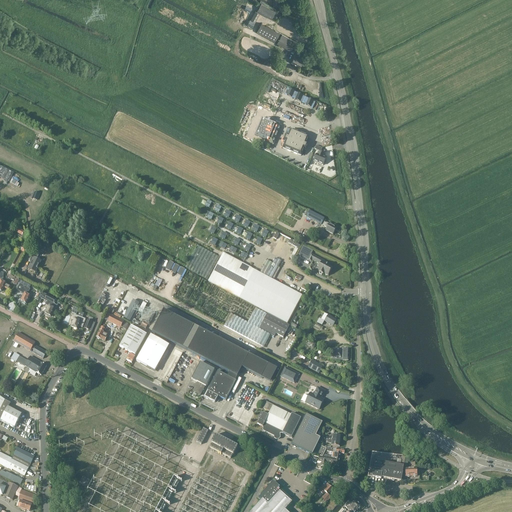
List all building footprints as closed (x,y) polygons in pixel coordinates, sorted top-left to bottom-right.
[(271,19),(272,17),(275,12),(261,4),(257,11),(271,19)] [(260,13),(255,11),(251,20),(255,22),(254,21),(259,13),(260,14),(260,13)] [(274,42),(280,33),(261,23),(256,32),(274,42)] [(296,42),(282,35),(277,44),(291,51),(296,42)] [(300,67),(305,58),(296,54),(291,62),(300,67)] [(262,118),(255,136),(268,141),(275,124),(271,122),(272,120),(267,118),(266,120),(262,118)] [(268,141),(268,142),(273,145),(281,126),(275,124),(268,141)] [(285,142),(283,148),(292,152),(299,134),(290,130),(288,136),(286,135),(283,141),(285,142)] [(299,134),(292,152),(301,156),(304,150),(305,151),(308,145),(306,144),(309,138),(299,134)] [(316,155),(314,161),(323,165),(325,159),(323,158),(324,155),(319,153),(318,156),(316,155)] [(321,225),(324,219),(310,212),(307,218),(321,225)] [(324,223),(323,225),(323,226),(325,227),(327,228),(325,231),(333,235),(336,229),(330,226),(330,225),(327,224),(325,223),(324,223)] [(296,244),(289,240),(288,243),(296,247),(298,249),(300,246),(296,244)] [(207,280),(219,257),(197,245),(185,268),(207,280)] [(37,253),(38,250),(34,248),(33,251),(32,251),(29,257),(33,259),(28,269),(35,272),(41,261),(37,259),(39,254),(37,253)] [(292,260),(298,249),(295,248),(290,259),(292,260)] [(223,253),(208,281),(268,313),(288,324),(296,308),(303,295),(296,292),(274,280),(271,279),(280,263),(281,261),(275,258),(272,263),(267,260),(260,272),(223,253)] [(327,263),(311,254),(308,260),(312,262),(312,260),(321,265),(317,271),(319,272),(319,273),(320,273),(320,274),(321,275),(322,275),(323,275),(324,275),(324,274),(328,276),(333,268),(326,265),(327,263)] [(0,291),(1,292),(1,291),(2,292),(4,288),(7,289),(8,290),(10,286),(8,285),(6,284),(3,282),(3,273),(0,272),(0,291)] [(16,286),(15,289),(17,290),(24,294),(20,301),(23,302),(22,303),(25,304),(26,304),(30,296),(27,295),(30,289),(29,289),(31,286),(30,285),(20,279),(20,280),(19,280),(18,283),(16,286)] [(159,287),(162,281),(158,279),(153,289),(155,290),(157,287),(159,287)] [(44,293),(41,298),(48,302),(47,305),(49,306),(45,314),(47,315),(47,316),(49,317),(50,316),(51,317),(55,309),(52,307),(54,303),(56,299),(44,293)] [(130,321),(140,304),(133,300),(124,318),(130,321)] [(267,314),(256,308),(248,323),(242,320),(235,332),(264,347),(271,335),(274,337),(276,333),(283,337),(290,326),(267,314)] [(182,348),(194,325),(164,309),(152,332),(182,348)] [(231,314),(224,326),(235,332),(242,320),(231,314)] [(83,327),(86,319),(74,315),(72,319),(74,320),(71,327),(78,330),(79,326),(83,327)] [(120,328),(123,322),(111,315),(108,322),(120,328)] [(328,315),(325,321),(333,326),(337,320),(328,315)] [(135,356),(146,335),(130,326),(119,347),(135,356)] [(105,342),(106,338),(108,335),(104,333),(103,332),(104,328),(101,327),(99,331),(96,337),(97,338),(97,339),(99,340),(100,339),(105,342)] [(199,329),(187,351),(229,373),(227,377),(218,372),(207,391),(208,392),(205,398),(214,403),(218,397),(226,401),(236,382),(235,381),(242,368),(261,378),(268,365),(249,355),(199,329)] [(30,351),(35,343),(18,333),(17,334),(15,338),(13,341),(30,351)] [(148,340),(136,361),(154,371),(166,350),(169,345),(150,335),(148,340)] [(43,359),(47,353),(36,347),(33,353),(43,359)] [(41,375),(46,366),(30,357),(25,366),(41,375)] [(319,373),(323,366),(312,360),(308,368),(319,373)] [(206,386),(214,370),(200,362),(191,379),(197,382),(192,391),(200,395),(205,386),(206,386)] [(299,374),(295,372),(285,367),(280,377),(290,382),(294,384),(299,374)] [(28,374),(23,371),(16,383),(21,386),(28,374)] [(308,397),(305,403),(319,410),(324,400),(320,398),(321,396),(322,396),(324,391),(317,388),(314,395),(310,394),(310,393),(310,394),(308,397)] [(15,428),(22,415),(8,408),(10,403),(0,398),(0,420),(1,421),(15,428)] [(301,418),(267,401),(264,408),(270,411),(268,415),(267,414),(267,415),(261,412),(258,419),(259,420),(257,423),(262,426),(263,426),(264,426),(264,430),(274,435),(274,439),(276,440),(278,440),(279,438),(279,434),(282,433),(282,434),(292,438),(301,418)] [(324,454),(327,448),(318,444),(321,438),(316,435),(322,423),(306,415),(305,418),(292,444),(311,453),(307,460),(309,461),(312,454),(313,454),(314,452),(323,456),(324,454)] [(201,445),(208,431),(203,429),(196,442),(201,445)] [(233,455),(237,447),(215,435),(211,444),(209,448),(219,453),(218,453),(221,455),(221,454),(230,459),(232,455),(233,455)] [(25,475),(34,456),(17,448),(12,459),(0,452),(0,464),(12,470),(12,469),(25,475)] [(339,467),(340,460),(319,457),(319,462),(322,462),(321,467),(326,467),(327,461),(332,462),(331,466),(339,467)] [(375,460),(372,477),(373,477),(381,479),(382,478),(392,480),(391,481),(394,481),(394,480),(401,481),(403,467),(403,466),(401,466),(397,465),(384,462),(385,462),(376,460),(375,460)] [(0,484),(7,488),(3,496),(13,500),(15,495),(19,497),(18,500),(20,501),(18,508),(21,509),(21,510),(24,511),(24,509),(30,511),(31,511),(32,508),(31,508),(32,505),(33,506),(36,496),(22,491),(21,490),(22,489),(0,479),(0,484)] [(286,511),(285,511),(292,503),(279,492),(279,491),(278,489),(280,488),(273,482),(259,497),(262,500),(250,511),(286,511)] [(323,485),(318,490),(322,494),(325,492),(326,493),(321,499),(326,503),(331,497),(328,494),(333,489),(327,484),(325,486),(323,485)] [(357,511),(362,507),(355,500),(351,505),(349,503),(345,507),(347,509),(349,511),(353,511),(355,511),(356,511),(357,511)] [(310,511),(314,508),(309,503),(305,507),(310,511)]
